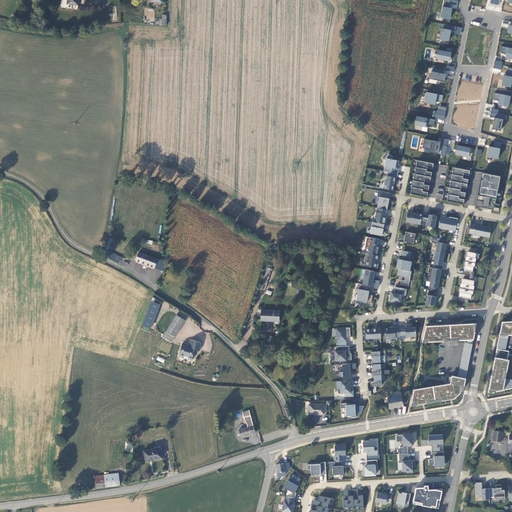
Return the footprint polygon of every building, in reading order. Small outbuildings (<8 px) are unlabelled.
[(443,0),(440,18),(450,19),(452,8),(456,9),(458,0),(443,0)] [(461,35),(462,27),(441,23),(438,40),(449,42),(451,32),(461,35)] [(500,53),(506,53),(505,59),(511,59),(511,47),(500,47),(500,53)] [(450,61),(452,49),(447,48),(446,51),(437,49),(435,58),(450,61)] [(493,68),(501,69),(502,62),(495,60),(493,68)] [(432,68),(429,82),(436,84),(437,80),(445,82),(448,71),(453,72),(454,67),(446,65),(445,70),(432,68)] [(510,88),(511,80),(511,68),(508,67),(506,76),(504,75),(501,85),(510,88)] [(442,102),(443,95),(426,92),(424,103),(435,105),(436,101),(442,102)] [(509,107),(511,96),(494,93),(493,98),(499,99),(498,105),(509,107)] [(437,111),(433,111),(432,118),(444,120),(446,107),(438,106),(437,111)] [(498,113),(499,110),(492,108),(490,117),(494,117),(492,128),(502,130),(505,115),(498,113)] [(416,116),(415,126),(422,126),(422,131),(427,131),(428,127),(434,128),(435,119),(416,116)] [(441,141),(424,139),(422,152),(451,155),(453,140),(442,139),(441,141)] [(470,157),(471,147),(456,145),(455,155),(470,157)] [(488,146),(487,157),(499,159),(500,148),(488,146)] [(397,173),(398,173),(399,169),(396,168),(395,168),(396,165),(397,165),(398,165),(399,161),(392,159),(393,156),(388,153),(385,159),(386,160),(384,171),(388,172),(397,173)] [(411,194),(427,197),(428,192),(422,191),(423,189),(428,190),(429,185),(424,184),(425,181),(430,182),(432,172),(426,171),(427,167),(433,168),(434,163),(417,160),(411,194)] [(436,164),(434,163),(433,168),(427,167),(426,171),(432,172),(430,182),(425,181),(424,184),(429,185),(428,190),(423,189),(422,191),(428,192),(427,197),(429,197),(436,164)] [(470,170),(453,167),(447,201),(463,204),(464,199),(459,198),(459,196),(465,197),(466,192),(460,191),(461,188),(466,189),(468,179),(463,178),(464,174),(469,175),(470,170)] [(472,171),(470,170),(469,175),(464,174),(463,178),(468,179),(466,189),(461,188),(460,191),(466,192),(465,197),(459,196),(459,198),(464,199),(463,204),(465,205),(472,171)] [(397,173),(388,172),(387,176),(385,175),(384,180),(386,181),(385,184),(384,184),(383,188),(393,190),(394,185),(395,185),(395,184),(394,184),(395,181),(397,173)] [(484,173),(482,173),(475,206),(481,208),(483,201),(478,200),(484,173)] [(484,173),(478,200),(483,201),(481,208),(483,208),(484,205),(488,206),(489,202),(493,203),(492,205),(493,205),(500,206),(500,204),(495,203),(500,176),(484,173)] [(377,201),(378,203),(377,207),(387,209),(389,201),(388,201),(388,199),(389,199),(390,193),(378,191),(377,196),(378,197),(377,201)] [(384,224),(386,224),(387,219),(385,219),(386,217),(387,209),(377,207),(374,222),(384,224)] [(421,220),(422,215),(416,213),(408,211),(406,221),(420,224),(421,220)] [(429,214),(429,215),(428,222),(426,221),(426,225),(434,227),(437,215),(432,213),(431,215),(429,214)] [(438,227),(455,231),(458,218),(451,217),(450,219),(449,219),(440,217),(438,227)] [(383,231),(384,224),(374,222),(372,222),(370,233),(384,236),(385,231),(383,231)] [(471,223),(469,233),(489,237),(491,227),(491,228),(482,226),(471,223)] [(417,238),(418,234),(406,232),(405,235),(399,234),(397,241),(404,243),(404,241),(414,243),(415,238),(417,238)] [(381,239),(367,236),(365,248),(368,249),(368,253),(377,255),(378,249),(379,246),(380,246),(381,239)] [(444,253),(447,240),(432,237),(431,242),(437,243),(436,251),(444,253)] [(471,271),(469,280),(462,278),(461,283),(460,283),(459,292),(460,292),(459,297),(466,298),(465,302),(468,303),(469,299),(471,299),(471,294),(473,295),(474,286),(473,285),(474,281),(472,280),(474,272),(472,271),(473,267),(474,267),(476,258),(478,259),(479,254),(478,253),(478,249),(475,248),(474,253),(468,251),(467,256),(466,256),(464,265),(465,265),(464,270),(471,271)] [(410,271),(412,262),(410,261),(411,252),(402,250),(401,255),(402,255),(401,260),(398,259),(396,268),(398,268),(410,271)] [(444,253),(436,251),(433,264),(442,266),(444,253)] [(110,253),(107,258),(118,263),(121,258),(110,253)] [(366,253),(364,265),(377,268),(379,262),(377,262),(378,255),(377,255),(368,253),(366,253)] [(135,262),(157,270),(160,263),(157,262),(157,261),(138,254),(135,262)] [(442,266),(433,264),(433,268),(429,267),(428,272),(432,273),(431,277),(439,279),(442,266)] [(410,271),(398,268),(397,275),(404,276),(405,277),(404,280),(401,280),(401,284),(409,286),(412,271),(410,271)] [(372,286),(378,287),(379,281),(373,280),(375,271),(362,269),(360,279),(364,280),(363,284),(372,286)] [(437,291),(439,279),(431,277),(428,276),(427,281),(430,282),(428,290),(437,291)] [(367,302),(371,303),(373,295),(370,295),(369,294),(369,291),(371,292),(372,286),(363,284),(358,283),(356,295),(357,295),(356,303),(361,304),(361,302),(366,303),(367,302)] [(406,295),(407,289),(395,287),(394,293),(391,292),(389,300),(400,302),(401,294),(406,295)] [(426,305),(434,305),(437,291),(428,290),(426,305)] [(152,302),(142,324),(150,328),(160,305),(152,302)] [(262,311),(262,322),(279,322),(280,312),(262,311)] [(184,320),(175,315),(165,331),(173,336),(174,336),(184,320)] [(511,321),(502,322),(500,333),(508,335),(511,334),(511,321)] [(475,323),(426,326),(423,340),(427,340),(427,342),(444,341),(444,338),(459,338),(459,340),(465,340),(464,345),(472,347),(475,331),(475,323)] [(400,336),(400,340),(404,340),(404,336),(416,336),(416,326),(413,327),(413,325),(405,325),(405,327),(399,327),(400,336)] [(350,337),(350,327),(336,328),(337,337),(335,337),(335,341),(337,341),(337,346),(346,346),(346,341),(345,341),(345,337),(346,337),(350,337)] [(400,336),(399,327),(384,328),(385,339),(396,338),(396,336),(400,336)] [(381,339),(380,328),(365,329),(366,338),(373,338),(373,340),(381,339)] [(165,331),(162,336),(169,341),(173,336),(165,331)] [(508,335),(500,333),(498,344),(506,346),(508,335)] [(182,342),(179,352),(180,354),(183,355),(185,354),(187,355),(188,357),(191,358),(193,357),(194,353),(193,353),(194,348),(199,349),(201,341),(191,338),(189,344),(182,342)] [(498,353),(497,358),(495,357),(493,370),(495,370),(493,376),(492,375),(489,390),(496,391),(511,388),(511,379),(510,380),(509,382),(505,381),(505,379),(505,378),(503,378),(504,372),(506,373),(509,360),(507,360),(509,351),(505,350),(506,346),(498,344),(496,353),(498,353)] [(472,347),(464,345),(458,377),(466,378),(472,347)] [(335,351),(335,361),(352,360),(351,353),(349,353),(349,346),(346,346),(337,346),(336,346),(336,351),(335,351)] [(373,356),(373,363),(381,362),(380,356),(385,355),(385,351),(371,352),(371,356),(373,356)] [(350,364),(343,364),(343,372),(340,372),(340,381),(351,380),(350,364)] [(373,364),(373,370),(372,371),(372,375),(374,375),(381,375),(381,364),(373,364)] [(372,382),(373,386),(374,386),(376,386),(382,386),(381,375),(374,375),(374,382),(372,382)] [(414,389),(411,403),(416,403),(417,405),(427,403),(427,401),(440,398),(441,401),(455,398),(461,392),(462,386),(464,386),(466,378),(458,377),(452,375),(450,383),(414,389)] [(350,387),(351,386),(351,380),(340,381),(336,381),(337,389),(338,389),(338,393),(344,393),(345,397),(354,396),(353,389),(350,390),(350,387)] [(403,404),(401,394),(388,397),(390,406),(403,404)] [(353,416),(353,413),(359,413),(362,405),(355,405),(355,407),(353,407),(353,405),(353,404),(348,404),(348,402),(338,402),(338,407),(343,407),(344,415),(349,415),(349,416),(353,416)] [(310,412),(323,412),(324,403),(310,403),(310,412)] [(247,422),(248,426),(253,425),(254,424),(249,409),(242,412),(246,422),(247,422)] [(255,432),(253,425),(248,426),(239,429),(241,436),(255,432)] [(503,432),(494,431),(492,441),(500,442),(500,440),(502,441),(503,432)] [(402,453),(408,453),(408,445),(413,445),(412,434),(396,435),(397,441),(403,440),(403,446),(400,446),(400,453),(402,453)] [(432,452),(444,451),(442,434),(428,435),(429,446),(431,446),(432,452)] [(377,459),(379,459),(379,454),(377,454),(377,450),(374,450),(374,446),(377,446),(376,439),(370,439),(370,441),(362,441),(363,452),(367,452),(367,455),(366,455),(366,459),(377,459)] [(333,456),(334,461),(340,461),(343,461),(342,454),(345,454),(344,443),(339,444),(339,445),(334,445),(335,456),(333,456)] [(161,449),(156,450),(145,452),(147,462),(163,458),(161,449)] [(429,458),(429,464),(434,464),(437,464),(437,466),(444,466),(444,451),(432,452),(432,456),(434,456),(434,458),(429,458)] [(414,460),(408,460),(408,453),(402,453),(400,453),(399,453),(399,461),(402,461),(402,471),(406,470),(406,473),(413,472),(412,467),(415,467),(414,460)] [(378,469),(377,459),(366,459),(367,463),(364,467),(365,476),(377,475),(376,469),(378,469)] [(334,461),(329,461),(329,468),(332,468),(333,474),(346,474),(345,467),(343,467),(343,461),(340,461),(334,461)] [(326,473),(325,462),(319,462),(320,463),(306,464),(307,469),(310,469),(311,476),(316,476),(316,474),(326,473)] [(282,464),(275,465),(275,467),(277,477),(284,475),(283,468),(282,464)] [(96,476),(96,484),(120,482),(119,474),(96,476)] [(287,489),(285,496),(295,498),(296,492),(294,491),(297,486),(298,486),(300,483),(290,476),(284,487),(287,489)] [(489,488),(482,488),(481,482),(475,482),(476,495),(481,494),(482,499),(489,499),(489,496),(489,488)] [(498,499),(505,499),(504,489),(501,490),(501,484),(495,484),(495,488),(493,488),(493,487),(489,488),(489,496),(498,496),(498,499)] [(424,488),(416,488),(413,504),(438,509),(442,489),(429,490),(428,485),(424,486),(424,488)] [(353,490),(354,510),(364,509),(363,489),(353,490)] [(354,510),(353,490),(343,490),(343,510),(354,510)] [(403,507),(408,507),(411,493),(398,491),(396,503),(404,505),(403,507)] [(386,503),(386,502),(391,503),(392,494),(384,493),(383,493),(377,492),(375,501),(386,503)] [(285,496),(284,500),(283,504),(282,511),(286,511),(292,511),(293,508),(292,507),(293,506),(293,505),(295,498),(285,496)] [(312,506),(331,509),(332,499),(319,497),(318,501),(312,500),(312,506)]
